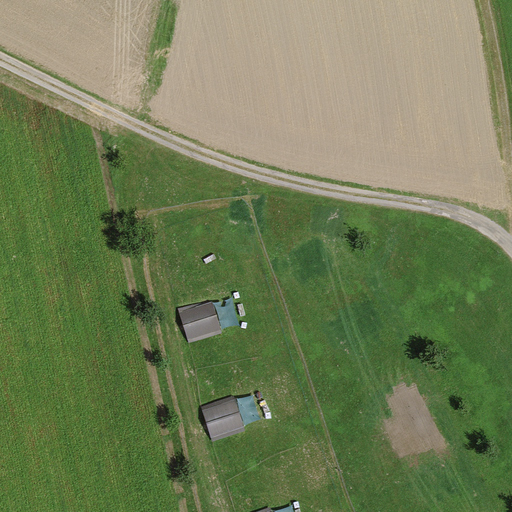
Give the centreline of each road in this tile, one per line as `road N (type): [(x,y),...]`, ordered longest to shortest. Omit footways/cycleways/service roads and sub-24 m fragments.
road 1 (track): [(0,62),(208,155),(288,183),(453,213),(511,248)]
road 2 (track): [(484,0),(511,181)]
